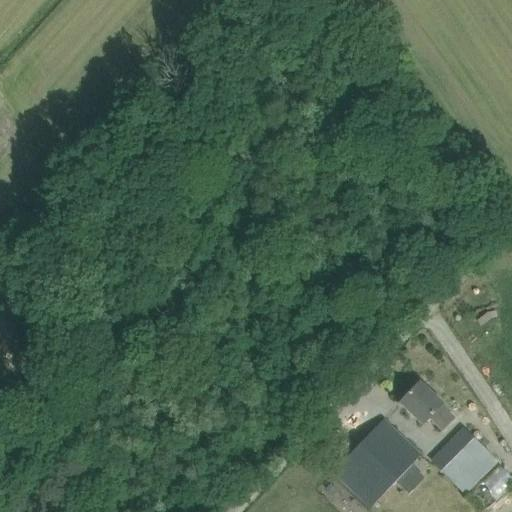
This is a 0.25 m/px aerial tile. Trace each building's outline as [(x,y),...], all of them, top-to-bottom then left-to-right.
[(442,405),(443,404),(420,382),(400,403),(422,425),(430,417),(443,429),(454,417),(442,405)] [(494,416),(505,436),(511,432),(511,424),(504,410),(494,416)] [(334,473),(371,508),(395,482),(410,495),(426,478),(412,464),(420,456),(383,421),(334,473)] [(464,494),(497,462),(464,429),(432,462),(464,494)] [(476,498),(488,511),(494,511),(511,496),(511,474),(508,470),(476,498)]
